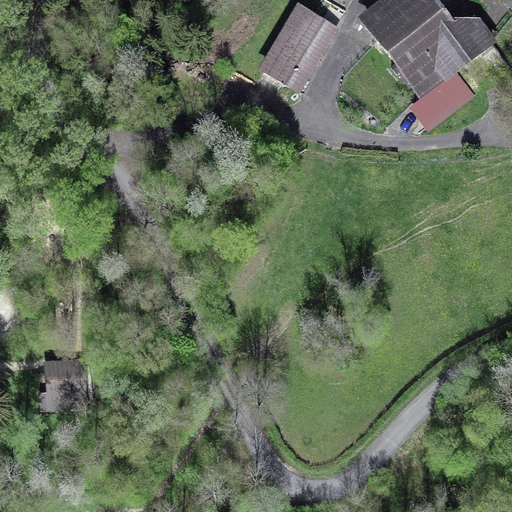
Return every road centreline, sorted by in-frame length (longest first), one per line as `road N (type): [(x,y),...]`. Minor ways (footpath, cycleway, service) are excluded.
road 1 (unclassified): [(511,342),(423,407),(358,478),(329,488),(293,484),(257,453),(135,200),(97,154)]
road 2 (residential): [(42,0),(36,51),(53,105),(97,154)]
